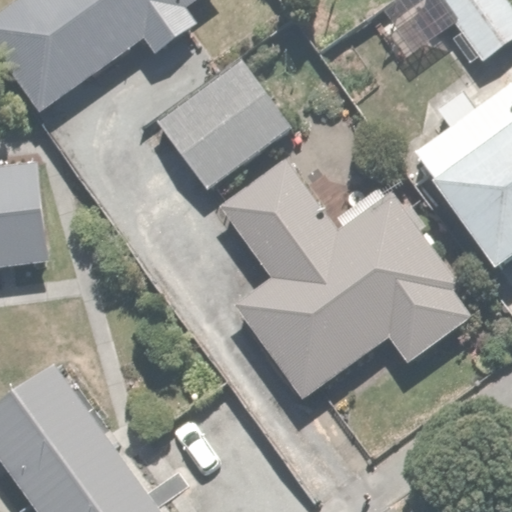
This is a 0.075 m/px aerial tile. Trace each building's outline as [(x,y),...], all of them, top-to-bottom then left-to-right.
[(11,0),(0,9),(0,52),(43,108),(136,35),(154,59),(201,22),(187,4),(192,0),(11,0)] [(511,39),(511,2),(510,0),(438,0),(484,60),(511,39)] [(293,131),(240,64),(160,128),(213,195),(293,131)] [(511,88),(416,156),(493,265),(511,251),(511,88)] [(0,161),(0,268),(50,263),(39,157),(0,161)] [(284,164),(221,208),(269,277),(235,300),(302,397),(392,334),(410,360),(480,311),(397,192),(334,235),(284,164)] [(164,511),(54,365),(0,405),(0,461),(38,511),(164,511)]
